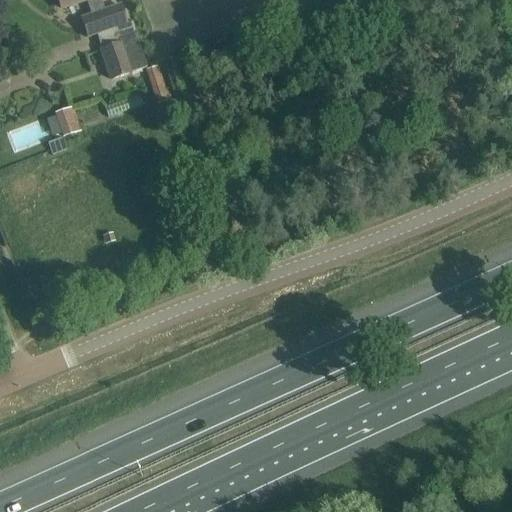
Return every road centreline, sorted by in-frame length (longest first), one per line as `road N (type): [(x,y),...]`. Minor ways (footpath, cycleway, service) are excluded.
road 1 (motorway): [(511,277),(0,507)]
road 2 (unclassified): [(22,374),(511,180)]
road 3 (motorway): [(140,511),(511,338)]
